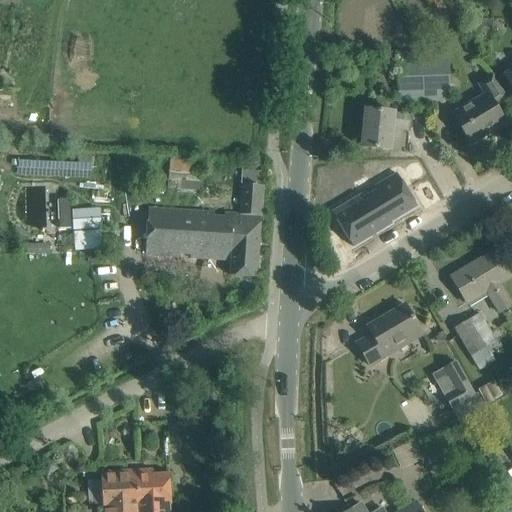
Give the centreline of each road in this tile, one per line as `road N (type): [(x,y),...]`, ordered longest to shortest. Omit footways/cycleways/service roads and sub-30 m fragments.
road 1 (unclassified): [(0,461),(291,309)]
road 2 (tertiary): [(291,309),(312,0)]
road 3 (residential): [(291,309),(511,185)]
road 4 (tertiary): [(292,511),(291,309)]
